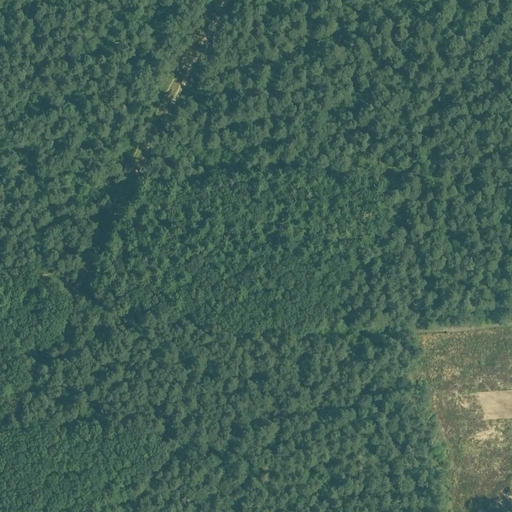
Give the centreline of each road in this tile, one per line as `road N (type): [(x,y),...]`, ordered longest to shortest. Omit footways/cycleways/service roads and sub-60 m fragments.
road 1 (track): [(0,272),(192,326),(279,340),(511,323)]
road 2 (track): [(12,420),(227,0)]
